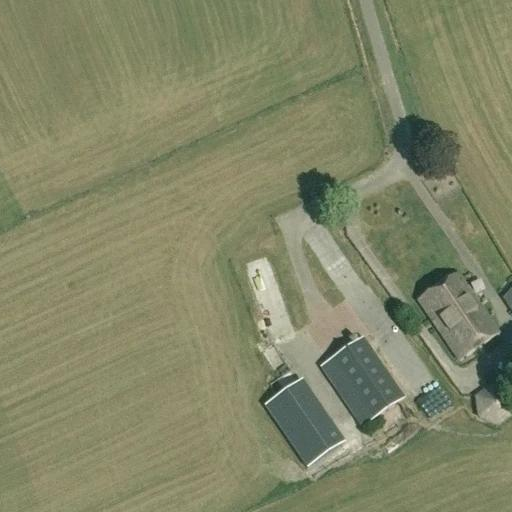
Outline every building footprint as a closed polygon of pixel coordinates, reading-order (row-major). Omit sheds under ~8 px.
[(269,260),(253,266),(261,291),(278,286),(269,260)] [(500,337),(460,276),(420,302),(460,363),(500,337)] [(363,341),(329,364),(322,369),(364,429),(405,401),(363,341)] [(299,376),(268,400),(302,444),(333,420),(329,414),(317,423),(304,407),(316,398),(299,376)] [(478,420),(497,428),(511,418),(511,402),(510,395),(493,388),(476,401),(478,420)] [(299,447),(309,462),(347,437),(337,422),(299,447)]
